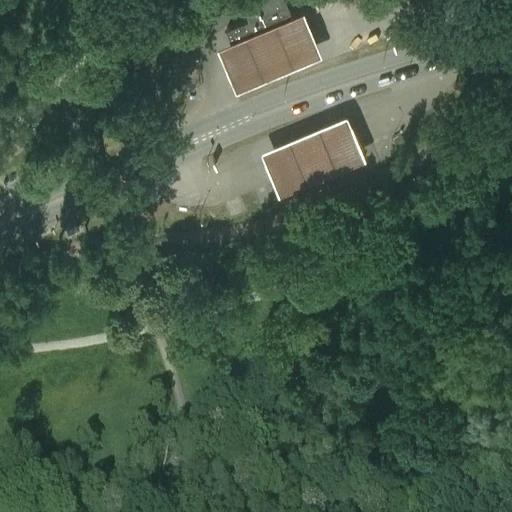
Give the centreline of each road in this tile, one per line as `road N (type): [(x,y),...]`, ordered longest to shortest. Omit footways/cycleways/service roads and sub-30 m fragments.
road 1 (secondary): [(0,232),(354,89),(511,45)]
road 2 (secondary): [(511,26),(234,112),(0,212)]
